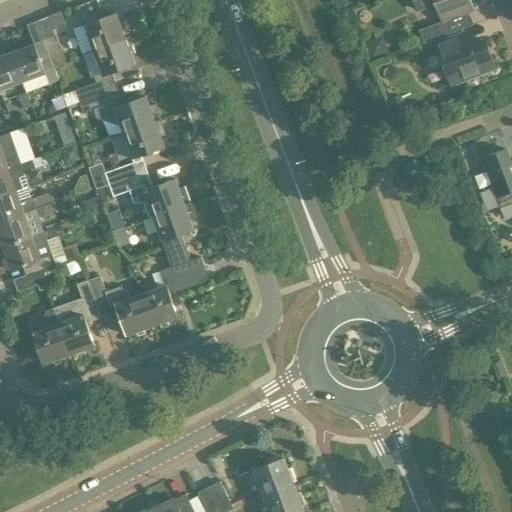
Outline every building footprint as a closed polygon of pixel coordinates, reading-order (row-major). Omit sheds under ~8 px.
[(413,0),(417,10),(435,4),(442,22),(472,10),(468,0),(413,0)] [(93,51),(125,39),(116,13),(83,25),(93,51)] [(371,53),(386,48),(382,35),(367,40),(371,53)] [(55,36),(43,41),(54,70),(66,65),(55,36)] [(451,84),(467,78),(494,68),(483,39),(460,48),(455,36),(435,44),(451,84)] [(125,39),(93,51),(101,74),(94,77),(96,82),(75,90),(79,102),(117,88),(111,72),(134,64),(125,39)] [(42,40),(33,44),(11,52),(22,83),(26,92),(58,80),(54,70),(43,41),(42,40)] [(418,45),(421,53),(430,49),(431,40),(418,45)] [(0,56),(0,90),(22,83),(11,52),(0,56)] [(146,96),(123,104),(117,88),(79,102),(83,114),(94,110),(97,118),(116,125),(119,123),(123,133),(161,120),(155,103),(149,106),(146,96)] [(31,106),(26,93),(18,96),(23,109),(31,106)] [(58,128),(65,125),(68,124),(66,116),(64,113),(52,117),(56,129),(58,128)] [(141,155),(164,147),(160,138),(167,135),(161,120),(123,133),(133,163),(104,173),(109,185),(147,171),(141,155)] [(23,127),(11,132),(22,161),(34,157),(23,127)] [(0,170),(8,168),(21,163),(10,132),(0,136),(0,170)] [(59,151),(62,158),(72,163),(80,160),(74,145),(59,151)] [(486,171),(486,172),(474,176),(479,189),(491,184),(500,208),(511,203),(511,194),(511,192),(511,191),(511,161),(511,162),(506,149),(486,156),(491,169),(486,171)] [(0,196),(16,191),(23,189),(19,177),(23,176),(22,172),(46,164),(43,156),(21,163),(8,168),(0,170),(0,196)] [(152,216),(185,205),(191,202),(185,186),(179,188),(175,179),(152,187),(147,171),(109,185),(113,197),(129,191),(133,202),(143,203),(149,217),(152,216)] [(0,196),(0,222),(55,203),(51,192),(31,199),(27,187),(23,189),(16,191),(0,196)] [(98,198),(84,202),(88,215),(102,210),(98,198)] [(191,202),(185,205),(152,216),(149,217),(149,218),(153,216),(162,242),(171,267),(176,279),(205,269),(201,257),(191,260),(181,234),(194,230),(190,220),(196,218),(191,202)] [(0,222),(0,240),(2,247),(43,232),(38,217),(57,211),(55,203),(0,222)] [(26,275),(43,269),(54,265),(50,254),(40,258),(36,247),(47,243),(46,240),(58,236),(62,235),(59,226),(43,232),(2,247),(10,270),(22,266),(26,275)] [(128,244),(123,227),(111,231),(116,248),(128,244)] [(43,269),(26,275),(13,280),(18,291),(38,284),(39,291),(45,289),(43,282),(47,281),(43,269)] [(205,269),(176,279),(180,291),(209,280),(205,269)] [(152,326),(141,294),(129,298),(127,290),(119,287),(106,292),(99,276),(89,280),(102,317),(118,311),(126,335),(152,326)] [(57,324),(69,356),(95,347),(87,323),(91,322),(91,321),(102,317),(89,280),(76,284),(81,298),(52,309),(57,324)] [(141,294),(152,326),(178,317),(167,285),(141,294)] [(69,356),(57,324),(52,309),(46,311),(44,318),(29,323),(43,365),(69,356)] [(500,362),(498,363),(494,365),(499,379),(503,377),(506,376),(500,362)] [(262,494),(293,482),(292,482),(295,481),(291,468),(288,469),(283,458),(253,470),(262,494)] [(208,487),(221,511),(225,511),(233,508),(219,481),(208,487)] [(262,494),(269,511),(286,511),(302,506),(302,505),(304,504),(300,491),(297,492),(293,482),(262,494)] [(221,511),(208,487),(197,492),(207,511),(221,511)] [(185,494),(174,500),(173,498),(147,511),(205,511),(197,496),(189,501),(185,494)]
